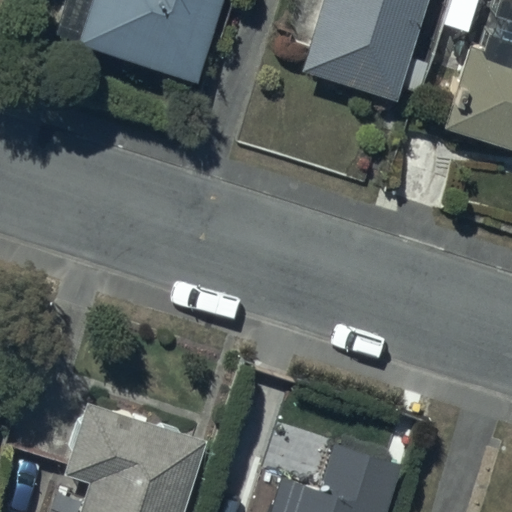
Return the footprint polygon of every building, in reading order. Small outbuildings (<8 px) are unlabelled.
[(83,0),(75,28),(194,67),(215,0),(83,0)] [(291,0),(281,34),(300,40),(294,59),(390,90),(394,77),(412,83),(438,0),(291,0)] [(463,30),(437,113),(511,136),(511,0),(486,0),(477,34),(463,30)] [(77,384),(20,365),(0,427),(0,434),(56,451),(77,384)] [(181,511),(207,428),(83,390),(60,464),(86,472),(73,511),(181,511)] [(274,462),(258,511),(372,511),(392,451),(325,430),(311,474),(274,462)]
